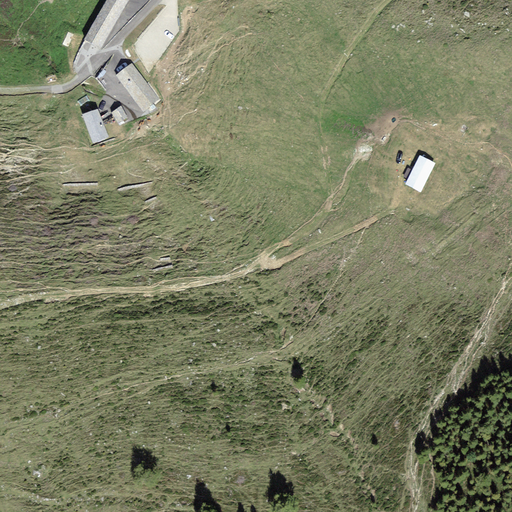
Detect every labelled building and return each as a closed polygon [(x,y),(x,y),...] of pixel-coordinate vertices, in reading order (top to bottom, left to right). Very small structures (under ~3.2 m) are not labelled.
[(127,0),(106,0),(83,40),(100,48),(127,0)] [(159,100),(132,63),(115,75),(143,112),(159,100)] [(128,118),(121,107),(111,113),(118,124),(128,118)] [(97,109),(82,114),(93,144),(108,138),(97,109)] [(435,163),(419,156),(405,184),(420,193),(435,163)]
